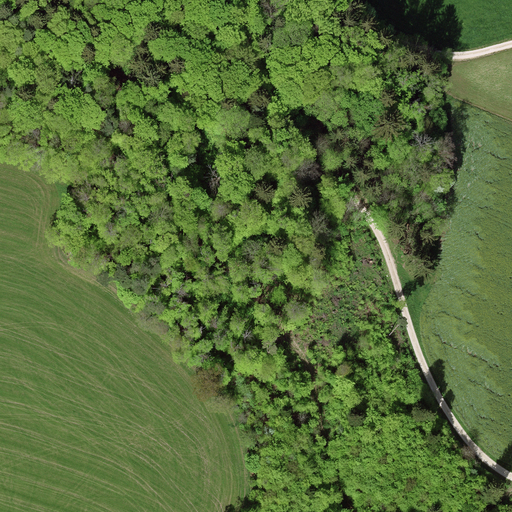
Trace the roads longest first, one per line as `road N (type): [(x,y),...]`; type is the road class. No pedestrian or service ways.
road 1 (track): [(246,0),(263,73),(385,204),(412,333),(455,428),(511,477)]
road 2 (track): [(257,511),(242,411),(192,329),(59,243),(68,211),(120,126),(124,80)]
road 3 (track): [(345,0),(360,23),(411,47),(470,55),(511,45)]
road 4 (track): [(312,376),(324,445),(353,511)]
road 5 (track): [(0,62),(50,63),(124,80)]
